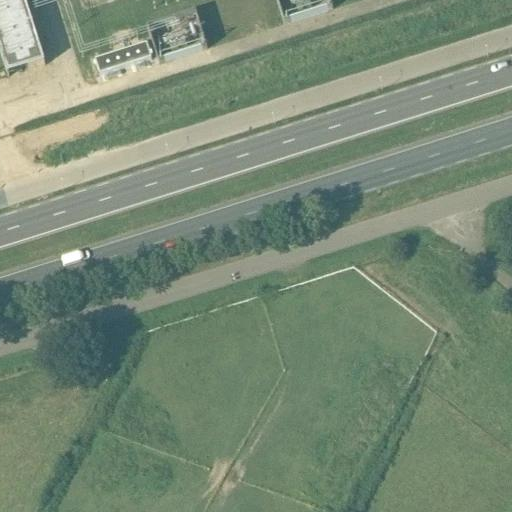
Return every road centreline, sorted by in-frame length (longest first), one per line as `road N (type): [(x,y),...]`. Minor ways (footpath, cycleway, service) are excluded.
road 1 (unclassified): [(0,200),(511,36)]
road 2 (primary): [(0,295),(511,132)]
road 3 (unclassified): [(0,349),(511,188)]
road 4 (primary): [(511,73),(0,234)]
